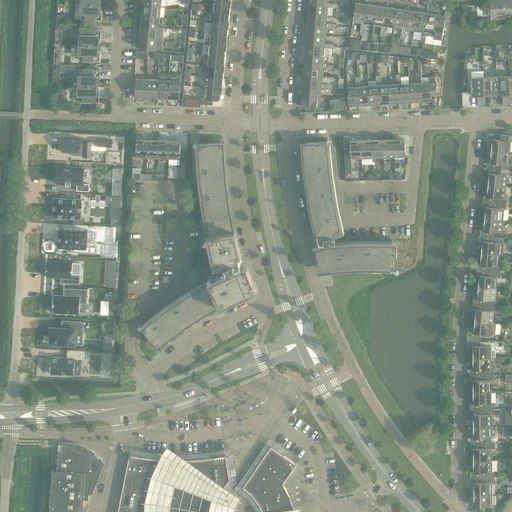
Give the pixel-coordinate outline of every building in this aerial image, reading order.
[(328,0),(310,0),(310,4),(328,5),(328,8),(333,8),(333,4),(328,3),(328,0)] [(490,0),(491,16),(511,15),(511,17),(511,3),(511,4),(511,0),(490,0)] [(214,1),(213,12),(230,14),(231,3),(214,1)] [(353,22),(362,23),(364,24),(366,5),(356,3),(353,22)] [(101,5),(82,4),(81,20),(102,21),(103,11),(100,11),(101,5)] [(310,4),(309,14),(327,16),(328,8),(328,5),(310,4)] [(143,5),(142,16),(160,17),(161,7),(143,5)] [(364,24),(362,23),(361,28),(365,29),(366,24),(374,25),(377,6),(366,5),(364,24)] [(374,25),(382,26),(384,27),(387,8),(377,6),(374,25)] [(384,27),(382,26),(381,31),(386,32),(386,27),(394,28),(397,9),(387,8),(384,27)] [(394,28),(402,29),(404,29),(407,11),(397,9),(394,28)] [(404,29),(402,29),(401,34),(406,35),(406,30),(414,31),(417,12),(407,11),(404,29)] [(213,12),(211,23),(229,25),(230,14),(213,12)] [(417,12),(414,31),(422,32),(424,32),(427,13),(417,12)] [(445,21),(437,20),(438,15),(427,13),(424,32),(422,32),(421,37),(426,37),(426,36),(434,37),(434,39),(442,40),(445,21)] [(327,16),(309,14),(308,24),(326,26),(326,28),(331,28),(332,24),(327,23),(327,16)] [(142,16),(141,26),(159,28),(160,17),(142,16)] [(211,23),(210,34),(228,35),(229,25),(211,23)] [(308,24),(308,34),(326,36),(326,28),(326,26),(308,24)] [(141,26),(140,37),(158,39),(159,28),(141,26)] [(81,29),(80,45),(99,46),(99,39),(101,40),(102,30),(81,29)] [(210,34),(209,44),(227,46),(228,35),(210,34)] [(326,36),(308,34),(307,45),(325,46),(325,48),(330,49),(330,44),(325,44),(326,36)] [(158,39),(140,37),(139,48),(163,51),(164,39),(158,39)] [(209,44),(208,55),(226,57),(227,46),(209,44)] [(99,46),(80,45),(80,61),(101,62),(101,52),(98,52),(99,46)] [(307,45),(306,55),(324,56),(325,48),(325,46),(307,45)] [(137,51),(136,59),(148,60),(149,53),(137,51)] [(208,55),(207,66),(225,68),(226,57),(208,55)] [(324,56),(306,55),(305,65),(323,67),(323,69),(328,69),(328,65),(323,64),(324,56)] [(305,65),(304,75),(322,77),(323,69),(323,67),(305,65)] [(207,66),(206,77),(224,78),(225,68),(207,66)] [(79,70),(79,86),(97,86),(98,80),(100,80),(100,70),(79,70)] [(322,77),(304,75),(303,86),(322,87),(321,89),(326,90),(327,85),(322,85),(322,77)] [(206,77),(205,87),(223,89),(224,78),(206,77)] [(422,83),(420,83),(421,102),(431,102),(432,102),(431,96),(437,95),(436,77),(422,78),(422,83)] [(485,107),(484,77),(471,78),(471,96),(478,96),(478,107),(485,107)] [(497,77),(484,77),(485,107),(492,107),(491,95),(497,95),(497,77)] [(509,77),(497,77),(497,95),(503,95),(503,106),(510,106),(509,77)] [(417,83),(410,84),(411,103),(421,102),(420,83),(422,83),(422,78),(417,78),(417,83)] [(136,79),(136,80),(136,97),(147,98),(148,80),(136,79)] [(397,85),(389,85),(390,104),(401,104),(399,85),(402,84),(401,79),(397,80),(397,85)] [(148,80),(147,98),(158,98),(159,80),(148,80)] [(159,80),(158,98),(169,98),(169,80),(159,80)] [(169,80),(169,98),(180,99),(181,81),(169,80)] [(377,86),(369,87),(370,106),(380,105),(379,86),(381,86),(381,81),(376,81),(377,86)] [(356,87),(348,88),(349,107),(360,106),(359,87),(361,87),(361,82),(356,82),(356,87)] [(402,84),(399,85),(401,104),(411,103),(410,84),(402,84)] [(381,86),(379,86),(380,105),(390,104),(389,85),(381,86)] [(97,86),(79,86),(78,102),(99,102),(100,92),(97,92),(97,86)] [(303,86),(303,96),(321,97),(321,89),(322,87),(303,86)] [(201,104),(213,106),(214,100),(222,100),(223,89),(205,87),(204,98),(201,98),(201,104)] [(361,87),(359,87),(360,106),(370,106),(369,87),(361,87)] [(321,97),(303,96),(302,106),(320,108),(321,97)] [(493,139),(492,151),(510,153),(511,142),(511,141),(511,135),(501,135),(500,140),(493,139)] [(63,137),(62,152),(71,153),(71,155),(83,156),(83,158),(92,158),(92,141),(84,141),(84,143),(80,143),(81,138),(63,137)] [(96,139),(96,147),(112,148),(112,140),(96,139)] [(136,158),(148,158),(148,140),(137,140),(136,158)] [(148,140),(148,158),(158,159),(159,141),(148,140)] [(383,140),(372,141),(373,159),(384,158),(383,140)] [(394,140),(383,140),(384,158),(395,158),(394,140)] [(404,140),(394,140),(395,158),(406,158),(405,141),(404,140)] [(159,141),(158,159),(169,159),(170,141),(159,141)] [(170,141),(169,159),(180,160),(180,162),(186,162),(187,150),(181,150),(181,142),(170,141)] [(345,149),(345,162),(351,162),(351,159),(362,159),(362,141),(350,141),(351,149),(345,149)] [(372,141),(362,141),(362,159),(373,159),(372,141)] [(310,199),(314,220),(317,236),(335,232),(341,230),(338,217),(335,205),(333,193),(331,180),(330,168),(328,155),(327,142),(303,143),(304,148),(305,166),(306,173),(309,194),(310,199)] [(216,262),(222,261),(240,256),(242,256),(240,247),(237,237),(236,230),(234,231),(233,229),(231,216),(228,197),(227,191),(226,179),(225,172),(225,166),(224,154),(223,147),(223,143),(199,144),(200,158),(201,171),(202,184),(203,197),(205,210),(208,223),(210,236),(213,249),(216,262)] [(492,151),(490,163),(498,164),(498,169),(511,170),(511,164),(508,164),(510,153),(492,151)] [(58,167),(57,184),(77,185),(77,191),(89,192),(90,184),(83,184),(84,168),(58,167)] [(489,173),(488,185),(506,187),(507,176),(510,176),(511,170),(498,169),(497,174),(489,173)] [(488,185),(487,197),(492,197),(491,203),(508,204),(508,198),(505,198),(506,187),(488,185)] [(54,198),(53,218),(74,219),(73,225),(84,225),(84,217),(81,217),(82,200),(54,198)] [(486,207),(485,219),(503,221),(504,210),(507,210),(508,204),(491,203),(491,208),(486,207)] [(485,219),(484,231),(492,232),(491,237),(504,238),(505,233),(502,232),(503,221),(485,219)] [(51,230),(51,247),(79,248),(79,231),(51,230)] [(317,236),(320,245),(328,244),(334,243),(336,243),(335,232),(317,236)] [(483,241),(482,253),(500,255),(503,255),(504,238),(491,237),(491,242),(483,241)] [(328,244),(320,245),(313,246),(314,249),(316,249),(320,273),(324,272),(341,270),(349,269),(366,268),(375,269),(391,269),(396,269),(398,245),(384,244),(370,244),(357,245),(343,245),(334,246),(334,243),(328,244)] [(482,253),(480,265),(488,266),(488,271),(501,272),(501,267),(499,266),(500,255),(482,253)] [(240,256),(222,261),(227,272),(229,271),(235,269),(242,265),(240,256)] [(48,262),(47,277),(61,278),(61,284),(80,285),(80,275),(72,275),(73,263),(48,262)] [(242,265),(235,269),(229,271),(230,274),(222,277),(210,283),(198,290),(186,297),(175,304),(164,312),(153,320),(142,329),(158,348),(165,342),(172,336),(185,327),(192,322),(206,313),(214,309),(221,305),(222,307),(229,303),(237,299),(252,293),(257,291),(248,267),(249,266),(248,263),(242,265)] [(480,275),(478,287),(496,289),(497,278),(500,278),(501,272),(488,271),(487,276),(480,275)] [(478,287),(477,299),(485,300),(484,305),(498,306),(498,301),(495,300),(496,289),(478,287)] [(54,295),(53,313),(80,314),(80,312),(86,312),(86,304),(87,304),(87,290),(65,289),(65,290),(67,290),(67,295),(65,295),(65,296),(54,295)] [(106,293),(105,301),(109,301),(109,315),(113,315),(114,293),(106,293)] [(476,309),(475,321),(493,323),(494,312),(497,312),(498,306),(484,305),(484,310),(476,309)] [(50,327),(50,336),(51,336),(51,344),(76,345),(76,333),(83,334),(84,322),(68,321),(68,328),(50,327)] [(475,321),(474,333),(480,334),(490,335),(495,335),(497,323),(493,323),(475,321)] [(491,346),(473,346),(473,358),(491,358),(495,358),(495,351),(495,349),(493,347),(491,347),(491,346)] [(51,357),(50,374),(59,374),(59,375),(65,375),(75,375),(81,375),(82,360),(85,360),(86,351),(68,350),(67,358),(51,357)] [(491,358),(473,358),(473,370),(481,370),(481,375),(494,375),(494,369),(491,369),(491,358)] [(481,380),(473,380),(474,392),(492,392),(491,381),(494,381),(494,375),(481,375),(481,380)] [(492,392),(474,392),(474,404),(481,404),(481,409),(495,409),(495,404),(492,404),(492,392)] [(481,415),(474,415),(474,427),(492,426),(492,415),(495,415),(495,409),(481,409),(481,415)] [(492,426),(474,427),(474,438),(481,438),(481,444),(495,443),(497,442),(498,440),(498,438),(497,437),(495,436),(492,436),(492,426)] [(89,497),(89,494),(90,490),(91,485),(92,483),(94,478),(94,476),(95,473),(97,469),(100,465),(102,460),(100,458),(99,456),(97,454),(95,453),(93,451),(89,449),(87,448),(85,447),(82,446),(77,444),(71,443),(59,442),(57,471),(53,471),(53,470),(49,511),(83,511),(84,500),(88,500),(88,501),(89,501),(89,497)] [(482,449),(474,449),(474,461),(492,461),(492,449),(495,449),(495,443),(481,444),(482,449)] [(244,487),(243,487),(244,488),(243,488),(244,488),(253,495),(252,496),(253,496),(260,505),(259,505),(260,506),(262,511),(293,511),(294,511),(295,511),(296,511),(295,511),(291,498),(291,497),(290,497),(284,485),(284,484),(289,475),(290,476),(290,475),(296,465),(297,466),(297,465),(297,464),(296,464),(284,456),(285,456),(284,455),(284,456),(272,448),(272,447),(271,447),(270,448),(271,448),(265,457),(264,457),(264,458),(258,467),(257,467),(257,468),(251,477),(250,477),(250,478),(244,487)] [(215,511),(216,507),(217,507),(217,506),(216,506),(220,496),(221,496),(221,495),(220,495),(221,495),(224,488),(225,488),(225,487),(230,481),(231,481),(230,480),(228,469),(229,469),(229,468),(228,468),(226,457),(227,457),(227,456),(226,456),(225,456),(215,458),(214,458),(213,458),(202,460),(202,459),(202,460),(190,460),(190,461),(179,461),(179,460),(178,460),(178,461),(167,460),(166,460),(155,459),(154,459),(143,458),(143,457),(142,457),(142,458),(138,457),(131,456),(131,455),(130,455),(130,456),(129,456),(130,457),(128,467),(127,467),(127,468),(125,479),(125,480),(123,491),(122,492),(123,492),(121,503),(120,503),(120,504),(118,511),(215,511)] [(492,461),(474,461),(474,473),(482,473),(482,478),(495,478),(495,472),(492,472),(492,461)] [(482,483),(474,483),(474,495),(492,495),(492,483),(495,483),(495,478),(482,478),(482,483)] [(492,495),(474,495),(474,507),(487,507),(487,511),(495,511),(495,506),(492,506),(492,495)]
